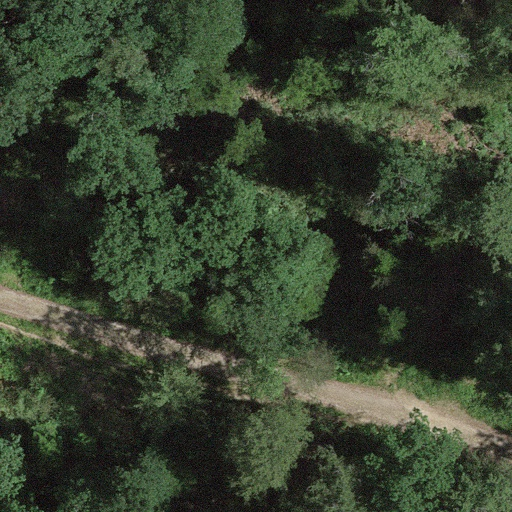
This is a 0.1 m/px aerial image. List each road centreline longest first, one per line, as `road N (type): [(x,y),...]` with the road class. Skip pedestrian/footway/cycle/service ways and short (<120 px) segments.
road 1 (track): [(511,461),(392,422),(273,405),(0,324)]
road 2 (track): [(392,422),(439,277),(511,216)]
